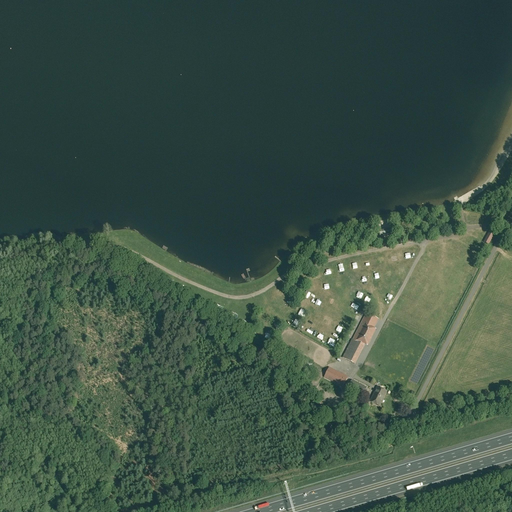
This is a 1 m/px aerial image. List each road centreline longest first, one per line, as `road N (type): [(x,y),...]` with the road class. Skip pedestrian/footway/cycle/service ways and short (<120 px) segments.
road 1 (motorway): [(511,438),(259,511)]
road 2 (unclassified): [(410,420),(511,215)]
road 3 (motorway): [(314,511),(511,454)]
